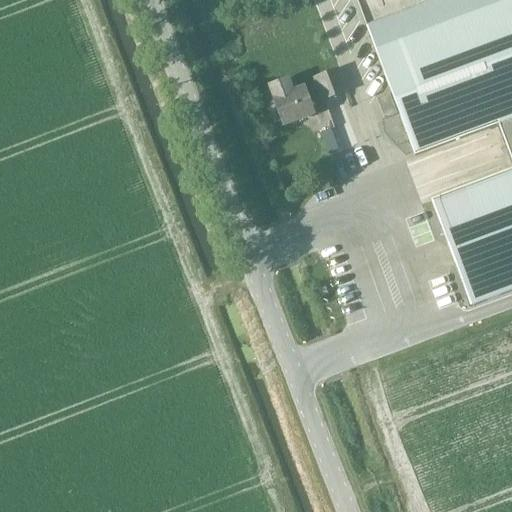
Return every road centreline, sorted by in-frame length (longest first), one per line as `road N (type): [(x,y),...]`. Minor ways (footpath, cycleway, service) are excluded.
road 1 (unclassified): [(343,511),(145,0)]
road 2 (unknown): [(387,199),(369,118),(322,0)]
road 3 (unknown): [(242,251),(387,199)]
road 4 (unknown): [(430,330),(293,382)]
road 5 (unknown): [(387,199),(430,330)]
